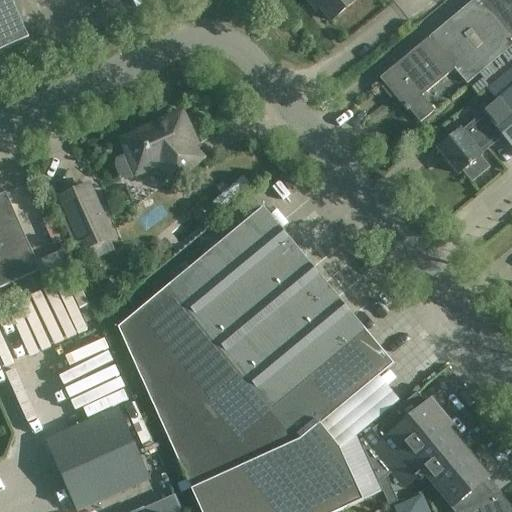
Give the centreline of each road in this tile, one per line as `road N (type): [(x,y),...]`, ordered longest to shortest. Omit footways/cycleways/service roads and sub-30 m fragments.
road 1 (unclassified): [(511,370),(225,39),(184,40),(0,121)]
road 2 (unknown): [(465,314),(351,422)]
